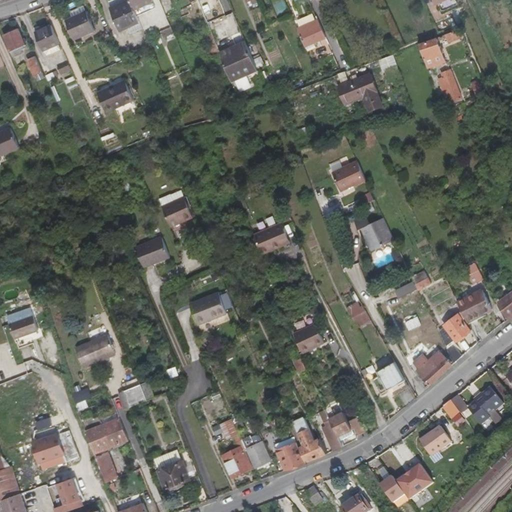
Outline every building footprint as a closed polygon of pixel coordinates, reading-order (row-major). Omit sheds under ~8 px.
[(130,0),(131,1),(135,9),(153,1),(152,0),(130,0)] [(256,0),(246,0),(250,9),(259,5),(256,0)] [(110,9),(119,30),(140,21),(135,9),(131,1),(110,9)] [(75,40),(96,31),(85,6),(72,12),(74,17),(66,20),(75,40)] [(297,30),(305,46),(326,37),(319,21),(297,30)] [(164,37),(173,33),(171,26),(162,30),(164,37)] [(37,33),(45,52),(61,46),(52,27),(37,33)] [(19,28),(4,34),(13,56),(23,53),(22,50),(26,48),(25,45),(26,45),(19,28)] [(457,32),(446,36),(448,43),(460,38),(457,32)] [(446,62),(437,41),(421,46),(429,66),(436,64),(437,66),(446,62)] [(258,70),(247,47),(223,58),(232,80),(258,70)] [(37,81),(44,78),(35,57),(27,60),(34,76),(35,76),(37,81)] [(69,64),(58,68),(61,76),(72,72),(69,64)] [(398,76),(396,69),(382,72),(385,80),(398,76)] [(56,70),(46,75),(49,81),(59,75),(56,70)] [(453,103),(462,100),(450,70),(442,74),(444,78),(439,80),(446,97),(450,95),(453,103)] [(378,91),(371,74),(339,87),(347,104),(364,97),(371,111),(383,106),(377,92),(378,91)] [(136,99),(128,82),(110,90),(109,88),(98,93),(107,112),(136,99)] [(479,83),(472,86),(476,95),(482,93),(479,83)] [(347,104),(349,111),(359,108),(357,101),(347,104)] [(0,155),(21,148),(13,128),(0,132),(0,155)] [(365,180),(356,162),(332,175),(341,192),(365,180)] [(371,192),(363,195),(367,203),(374,200),(371,192)] [(193,216),(185,196),(163,206),(172,226),(193,216)] [(359,231),(362,230),(373,252),(395,241),(384,218),(370,225),(366,216),(355,222),(359,231)] [(292,242),(283,222),(255,234),(264,254),(292,242)] [(461,233),(452,237),(458,249),(467,244),(461,233)] [(163,237),(138,247),(146,267),(172,256),(163,237)] [(468,269),(470,273),(481,268),(478,264),(468,269)] [(481,268),(470,273),(474,282),(485,277),(481,268)] [(433,284),(427,271),(414,278),(420,290),(433,284)] [(413,281),(395,290),(399,298),(417,289),(413,281)] [(470,295),(458,301),(463,310),(466,317),(468,321),(494,308),(485,289),(483,289),(470,295)] [(229,312),(220,290),(192,303),(201,324),(229,312)] [(509,316),(510,317),(511,315),(511,293),(501,301),(503,306),(506,311),(509,316)] [(363,299),(350,306),(356,316),(368,308),(363,299)] [(374,318),(368,308),(356,316),(361,325),(374,318)] [(9,317),(11,323),(28,316),(26,311),(24,310),(10,315),(9,317)] [(451,346),(448,348),(456,363),(462,357),(456,344),(458,343),(458,341),(472,329),(463,319),(466,317),(463,310),(445,325),(447,328),(444,331),(451,346)] [(40,329),(34,314),(28,316),(11,323),(17,337),(40,329)] [(424,325),(420,318),(409,323),(412,331),(424,325)] [(326,340),(317,321),(295,330),(304,350),(326,340)] [(41,332),(40,329),(17,337),(18,341),(20,340),(34,335),(41,332)] [(117,354),(109,335),(77,347),(84,366),(117,354)] [(16,344),(11,346),(15,358),(20,357),(16,344)] [(454,365),(442,350),(431,360),(421,368),(419,369),(432,384),(439,378),(454,365)] [(421,368),(431,360),(426,354),(417,363),(421,368)] [(297,360),(306,382),(313,379),(303,357),(297,360)] [(408,378),(398,360),(381,370),(383,374),(377,377),(385,391),(408,378)] [(176,367),(168,368),(170,377),(178,376),(176,367)] [(152,381),(143,384),(150,399),(158,396),(152,381)] [(150,399),(143,384),(124,391),(125,394),(128,393),(132,406),(150,399)] [(410,386),(402,390),(408,402),(416,397),(410,386)] [(78,411),(89,407),(87,399),(92,397),(89,387),(72,393),(78,411)] [(269,391),(272,400),(278,398),(274,389),(269,391)] [(478,402),(469,409),(481,425),(490,418),(488,415),(494,411),(495,412),(505,405),(492,389),(483,396),(485,399),(479,404),(478,402)] [(460,393),(452,400),(461,411),(469,404),(460,393)] [(327,411),(338,435),(342,433),(352,429),(351,428),(352,427),(353,427),(351,424),(346,411),(337,415),(332,405),(330,405),(331,403),(329,398),(323,401),(324,403),(327,411)] [(444,406),(453,417),(461,411),(452,400),(444,406)] [(318,405),(322,414),(327,411),(324,403),(318,405)] [(327,411),(322,414),(327,426),(323,428),(333,450),(335,449),(342,445),(338,435),(327,411)] [(103,471),(112,468),(117,466),(110,447),(128,440),(130,444),(128,445),(133,460),(139,459),(137,454),(131,439),(122,416),(87,429),(103,471)] [(248,428),(243,416),(234,419),(240,431),(248,428)] [(241,473),(245,472),(253,468),(246,449),(247,448),(243,438),(240,431),(234,419),(234,418),(223,423),(230,437),(237,435),(243,450),(239,451),(238,448),(225,453),(228,463),(232,473),(233,476),(241,473)] [(368,432),(362,418),(354,422),(360,436),(368,432)] [(305,446),(300,448),(306,461),(315,458),(328,453),(321,439),(316,442),(306,419),(296,423),(305,446)] [(360,436),(354,422),(351,424),(353,427),(358,438),(360,436)] [(212,426),(215,435),(223,433),(220,424),(212,426)] [(433,433),(423,440),(434,456),(440,451),(454,441),(442,426),(433,433)] [(344,437),(354,433),(352,429),(342,433),(344,437)] [(431,431),(421,438),(423,440),(433,433),(431,431)] [(35,443),(41,462),(66,454),(59,434),(35,443)] [(278,472),(273,460),(271,461),(263,442),(255,445),(251,435),(243,438),(247,448),(255,467),(265,463),(270,475),(278,472)] [(276,445),(279,450),(298,442),(295,436),(276,445)] [(298,442),(279,450),(286,469),(306,461),(300,448),(298,442)] [(175,464),(175,465),(184,462),(179,449),(156,459),(160,472),(169,468),(169,467),(175,464)] [(66,454),(41,462),(43,466),(68,458),(66,454)] [(169,468),(160,472),(167,490),(175,487),(177,490),(185,487),(183,483),(192,480),(184,462),(175,465),(175,464),(169,467),(169,468)] [(0,498),(1,501),(22,494),(12,464),(0,463),(0,498)] [(422,463),(396,480),(393,475),(381,483),(397,508),(435,483),(422,463)] [(385,466),(379,469),(383,479),(390,476),(385,466)] [(103,471),(107,480),(115,477),(112,468),(103,471)] [(54,511),(67,511),(85,505),(73,476),(54,484),(63,504),(53,508),(54,511)] [(121,493),(115,477),(107,480),(113,496),(121,493)] [(200,503),(208,500),(201,480),(192,483),(200,503)] [(312,489),(308,492),(316,505),(325,500),(316,487),(312,489)] [(28,511),(22,494),(1,501),(4,511),(28,511)] [(367,511),(374,506),(367,498),(364,500),(360,494),(344,508),(347,511),(367,511)] [(147,511),(144,503),(119,511),(147,511)]
